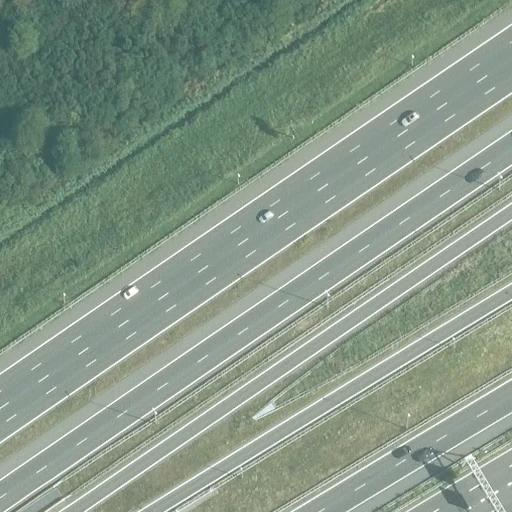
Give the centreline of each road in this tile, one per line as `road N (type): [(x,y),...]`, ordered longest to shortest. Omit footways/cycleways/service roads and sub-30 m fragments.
road 1 (motorway): [(511,54),(0,408)]
road 2 (motorway): [(511,150),(0,498)]
road 3 (motorway): [(72,511),(511,213)]
road 4 (motorway): [(150,511),(511,290)]
road 5 (motorway): [(322,511),(511,394)]
